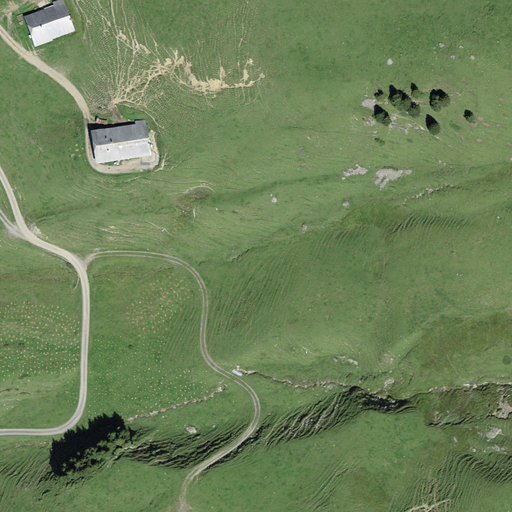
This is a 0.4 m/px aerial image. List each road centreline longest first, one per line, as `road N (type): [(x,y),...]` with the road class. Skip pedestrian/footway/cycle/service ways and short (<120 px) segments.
road 1 (track): [(183,511),(189,477),(252,426),(256,399),(209,361),(205,295),(189,268),(143,253),(77,262)]
road 2 (unclassified): [(0,177),(22,226),(77,262),(86,285),(83,397),(75,418),(55,430),(0,431)]
